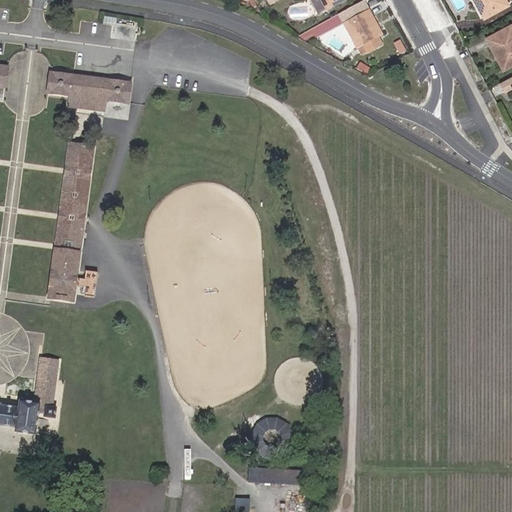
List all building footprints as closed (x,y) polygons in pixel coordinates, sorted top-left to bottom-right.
[(320,0),(326,10),(343,0),(320,0)] [(471,0),(482,19),(506,6),(503,0),(471,0)] [(381,37),(367,12),(345,23),(359,49),(381,37)] [(511,35),(511,34),(508,27),(485,40),(501,70),(511,63),(511,39),(510,36),(511,35)] [(130,108),(133,83),(48,73),(47,93),(69,96),(67,108),(105,113),(106,105),(130,108)] [(511,76),(499,84),(504,93),(511,89),(511,76)] [(45,295),(61,297),(69,298),(89,139),(66,136),(62,171),(56,217),(52,247),(45,295)] [(0,421),(16,423),(16,426),(36,429),(38,411),(55,413),(56,402),(52,402),(58,357),(41,355),(35,399),(17,397),(16,403),(0,401),(1,398),(0,398),(0,421)] [(267,446),(280,453),(294,424),(266,411),(254,435),(259,438),(255,446),(265,451),(267,446)] [(250,481),(300,484),(301,469),(251,466),(250,481)] [(251,511),(253,498),(238,497),(237,511),(251,511)]
